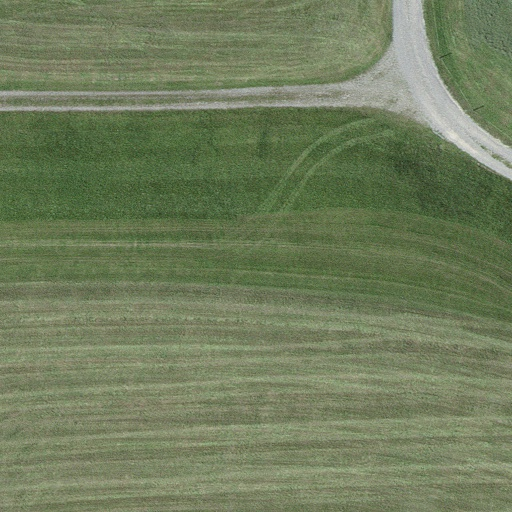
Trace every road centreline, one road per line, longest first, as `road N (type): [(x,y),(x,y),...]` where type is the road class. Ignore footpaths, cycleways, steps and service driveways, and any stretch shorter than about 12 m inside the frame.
road 1 (track): [(441,74),(170,110),(0,113)]
road 2 (track): [(511,155),(441,74),(426,0)]
